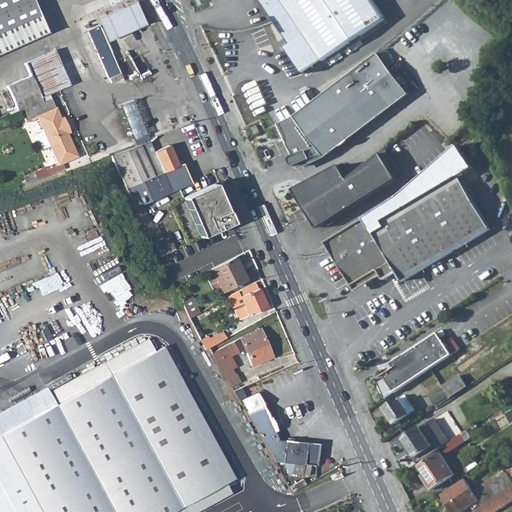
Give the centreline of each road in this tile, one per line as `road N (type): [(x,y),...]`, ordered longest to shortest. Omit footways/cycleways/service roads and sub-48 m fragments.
road 1 (secondary): [(176,32),(389,511)]
road 2 (unknown): [(277,258),(343,223),(435,153)]
